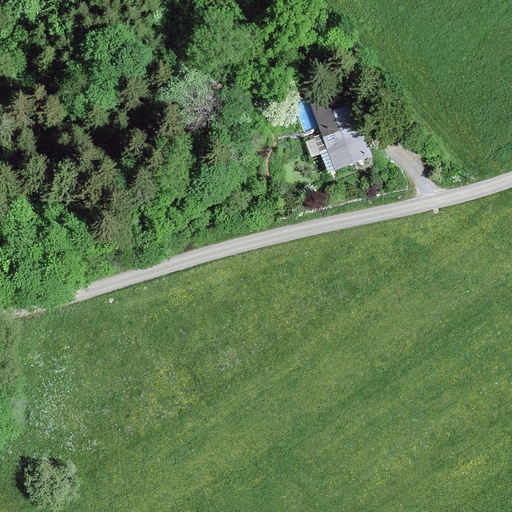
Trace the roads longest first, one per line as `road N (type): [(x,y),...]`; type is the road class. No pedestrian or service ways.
road 1 (unclassified): [(511,181),(67,294),(0,302)]
road 2 (track): [(492,187),(315,0)]
